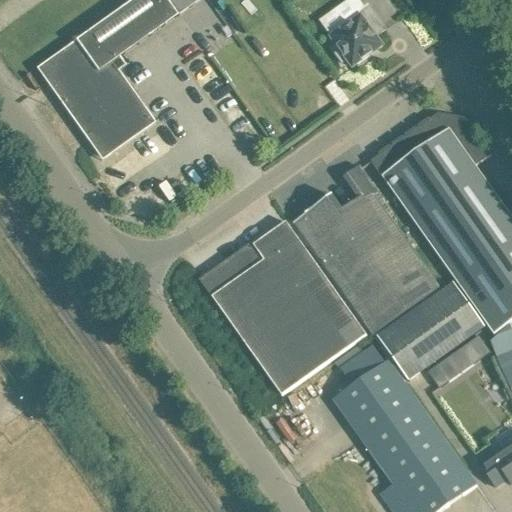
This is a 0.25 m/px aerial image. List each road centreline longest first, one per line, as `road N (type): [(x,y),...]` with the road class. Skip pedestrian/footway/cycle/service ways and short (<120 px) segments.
road 1 (residential): [(130,281),(462,44),(511,19)]
road 2 (unclassified): [(291,511),(130,281)]
road 3 (unclassified): [(130,281),(0,99)]
